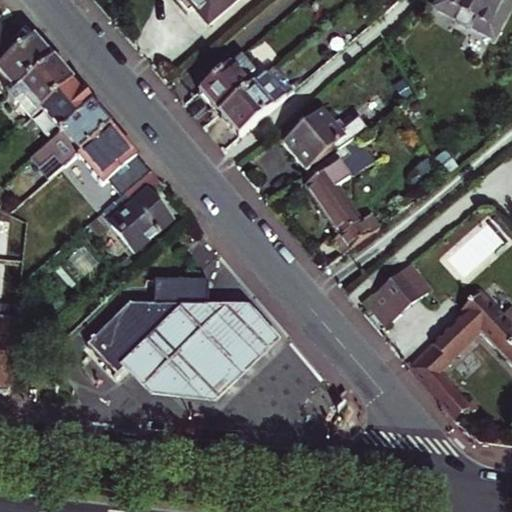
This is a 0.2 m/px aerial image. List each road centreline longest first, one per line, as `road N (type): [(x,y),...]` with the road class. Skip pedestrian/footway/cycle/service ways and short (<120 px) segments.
road 1 (residential): [(451,482),(47,0)]
road 2 (secondary): [(451,482),(0,431)]
